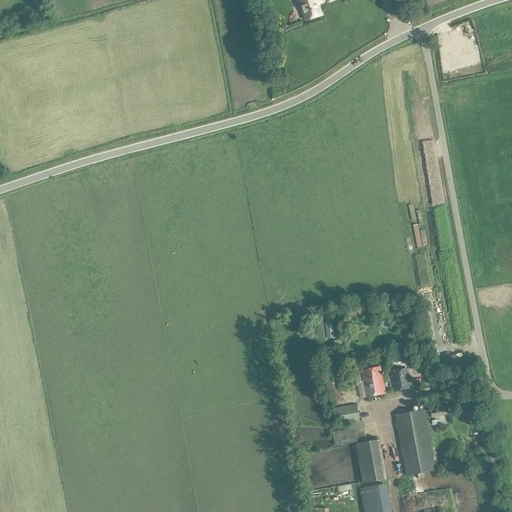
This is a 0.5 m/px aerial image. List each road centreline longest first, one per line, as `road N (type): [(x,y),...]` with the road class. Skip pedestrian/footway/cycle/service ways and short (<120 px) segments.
road 1 (unclassified): [(0,190),(284,106),(423,29)]
road 2 (unclassified): [(423,29),(486,378),(499,395),(511,397)]
